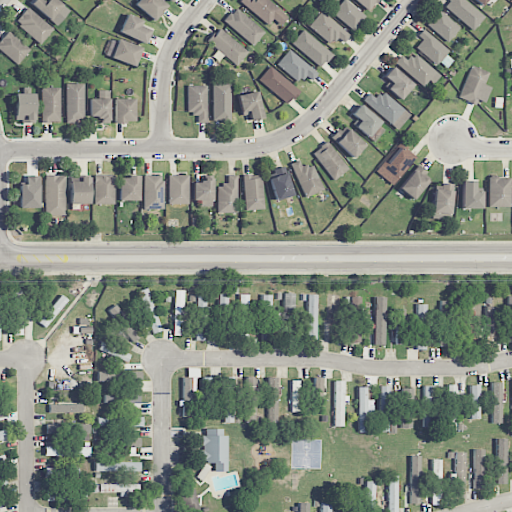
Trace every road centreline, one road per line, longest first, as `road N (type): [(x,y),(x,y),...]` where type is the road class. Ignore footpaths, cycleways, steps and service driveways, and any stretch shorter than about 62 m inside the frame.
road 1 (tertiary): [(0,259),(511,259)]
road 2 (residential): [(415,0),(327,106),(282,141),(252,150),(0,150)]
road 3 (residential): [(163,359),(304,358),(378,368),(511,359)]
road 4 (residential): [(209,0),(166,67),(162,150)]
road 5 (residential): [(162,511),(163,359)]
road 6 (residential): [(27,511),(27,359)]
